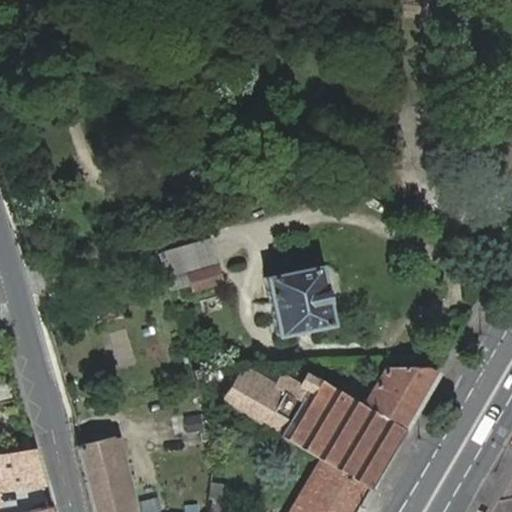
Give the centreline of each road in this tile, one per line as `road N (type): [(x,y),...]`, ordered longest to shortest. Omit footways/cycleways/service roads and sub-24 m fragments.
road 1 (tertiary): [(0,238),(74,511)]
road 2 (primary): [(511,322),(402,511)]
road 3 (unknown): [(511,133),(480,114),(455,70),(458,0)]
road 4 (primary): [(449,511),(511,403)]
